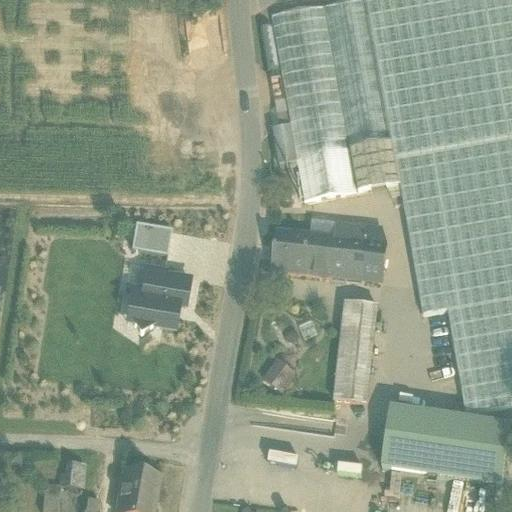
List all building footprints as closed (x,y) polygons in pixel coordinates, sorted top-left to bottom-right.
[(511,160),(483,0),(389,0),(363,5),(388,147),(392,146),(400,189),(423,320),(448,316),(511,304),(511,160)] [(511,0),(483,0),(511,160),(511,0)] [(363,5),(271,21),(291,137),(296,163),(350,154),(388,147),(363,5)] [(173,25),(132,26),(134,106),(176,105),(173,25)] [(291,137),(274,140),(280,169),(297,166),(296,163),(291,137)] [(388,147),(350,154),(358,197),(400,189),(392,146),(388,147)] [(350,154),(296,163),(297,166),(304,207),(358,197),(350,154)] [(370,232),(311,226),(310,239),(277,236),(272,276),(381,288),(386,252),(368,250),(370,232)] [(171,236),(135,230),(131,256),(167,262),(171,236)] [(164,277),(146,274),(144,287),(142,296),(132,294),(128,317),(135,319),(133,329),(140,339),(152,331),(174,335),(178,310),(184,311),(189,287),(189,286),(163,281),(164,277)] [(511,304),(448,316),(465,418),(511,409),(511,304)] [(378,312),(345,309),(334,407),(367,410),(378,312)] [(295,379),(277,366),(264,384),(282,397),(295,379)] [(510,431),(391,414),(382,473),(501,491),(510,431)] [(84,472),(68,470),(67,494),(82,495),(84,472)] [(159,483),(123,477),(116,511),(151,511),(153,501),(155,502),(159,483)] [(57,511),(59,492),(44,491),(42,511),(57,511)] [(360,493),(353,499),(363,511),(373,511),(375,511),(360,493)]
